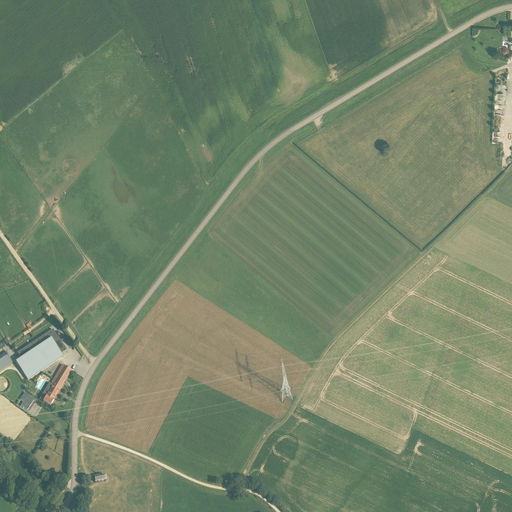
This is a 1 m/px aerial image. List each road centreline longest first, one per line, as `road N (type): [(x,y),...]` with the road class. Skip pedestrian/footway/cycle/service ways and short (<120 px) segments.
road 1 (tertiary): [(74,434),(89,373),(259,155),(454,32),(511,6)]
road 2 (track): [(228,489),(296,404),(327,347),(511,164)]
road 3 (track): [(278,511),(256,493),(196,482),(74,434)]
road 4 (track): [(96,363),(0,235)]
